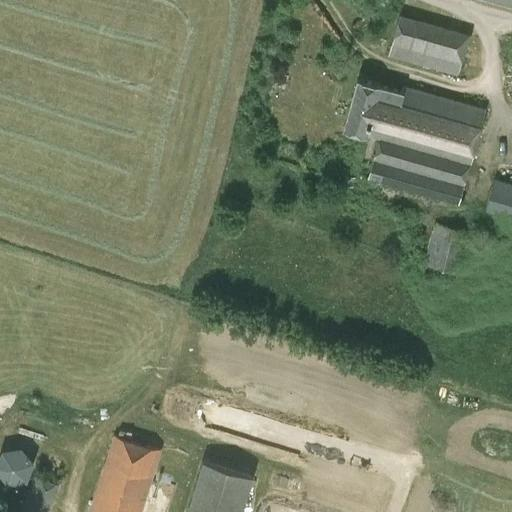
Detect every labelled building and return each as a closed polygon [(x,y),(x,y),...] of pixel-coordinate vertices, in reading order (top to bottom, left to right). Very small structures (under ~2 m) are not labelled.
[(458,74),(469,31),(398,12),(386,54),(458,74)] [(367,132),(379,136),(369,176),(459,202),(468,170),(486,107),(403,84),(402,88),(380,83),(358,77),(345,126),(367,132)] [(511,181),(495,177),(486,210),(511,217),(511,181)] [(424,262),(455,270),(465,229),(434,221),(424,262)] [(141,511),(161,448),(114,433),(104,466),(88,511),(141,511)] [(0,446),(0,478),(28,480),(30,448),(0,446)] [(242,511),(254,474),(203,459),(187,511),(242,511)] [(49,511),(59,483),(35,475),(22,511),(49,511)]
